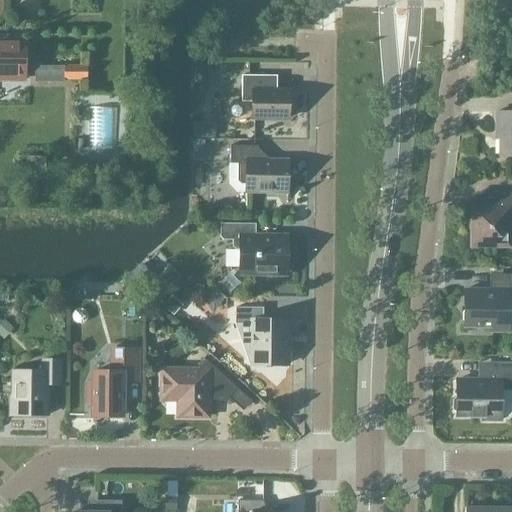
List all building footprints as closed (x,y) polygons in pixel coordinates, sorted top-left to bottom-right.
[(220,37),(220,47),(235,47),(235,37),(220,37)] [(24,39),(4,39),(0,38),(0,78),(24,79),(24,39)] [(53,65),(53,80),(86,80),(86,65),(53,65)] [(251,102),(251,118),(287,118),(288,92),(276,91),(276,75),(241,75),(240,101),(251,102)] [(511,111),(495,112),(495,130),(499,130),(498,156),(511,155),(511,111)] [(257,160),(257,146),(229,145),(229,164),(228,184),(236,192),(244,192),(287,193),(287,160),(257,160)] [(44,180),(44,165),(25,165),(25,180),(44,180)] [(511,191),(493,192),(493,208),(471,208),(470,246),(509,246),(509,225),(511,225),(511,191)] [(254,237),(254,224),(219,223),(219,237),(222,240),(231,240),(231,246),(234,249),(238,249),(238,275),(286,275),(286,235),(270,235),(270,237),(254,237)] [(511,273),(501,274),(501,290),(463,289),(463,326),(491,327),(491,331),(508,331),(508,299),(511,298),(511,273)] [(199,309),(216,316),(222,299),(205,292),(199,309)] [(287,359),(287,351),(285,348),(285,320),(262,319),(262,308),(234,307),(234,323),(252,323),(251,365),(285,365),(285,362),(287,359)] [(136,381),(136,349),(111,349),(111,368),(113,368),(113,372),(92,371),(92,385),(86,385),(86,402),(91,402),(91,416),(121,416),(122,381),(136,381)] [(226,401),(237,389),(203,358),(197,364),(197,370),(161,369),(160,400),(177,400),(177,416),(207,417),(207,396),(214,396),(218,400),(226,401)] [(58,384),(59,360),(42,360),(42,371),(12,371),(11,415),(46,415),(46,384),(58,384)] [(511,389),(511,362),(489,362),(488,380),(455,379),(455,397),(452,400),(452,408),(455,411),(455,415),(480,416),(480,420),(500,420),(500,390),(511,389)] [(72,511),(120,511),(120,500),(95,500),(95,511),(87,511),(72,511)] [(261,511),(262,501),(236,500),(236,511),(261,511)]
